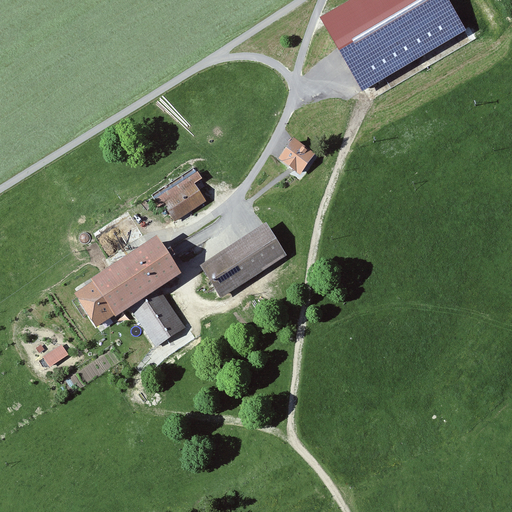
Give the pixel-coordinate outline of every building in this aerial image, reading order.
[(371,0),(374,4),(329,31),(363,89),(461,31),(443,0),(371,0)] [(282,160),(299,173),(312,155),(294,143),(282,160)] [(193,184),(163,203),(175,220),(204,201),(193,184)] [(220,295),(282,254),(266,229),(204,270),(220,295)] [(157,243),(76,296),(96,326),(128,304),(156,346),(183,328),(156,286),(176,273),(157,243)] [(61,346),(44,358),(50,366),(67,355),(61,346)]
